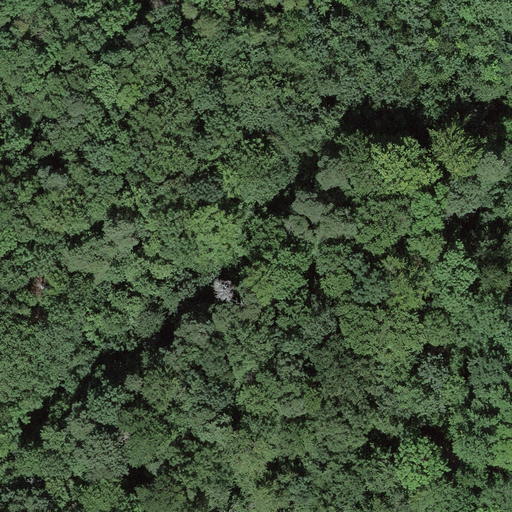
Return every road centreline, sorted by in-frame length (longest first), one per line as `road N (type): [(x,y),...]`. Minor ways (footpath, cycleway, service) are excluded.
road 1 (track): [(0,495),(227,101),(249,0)]
road 2 (track): [(384,511),(428,399),(511,37)]
